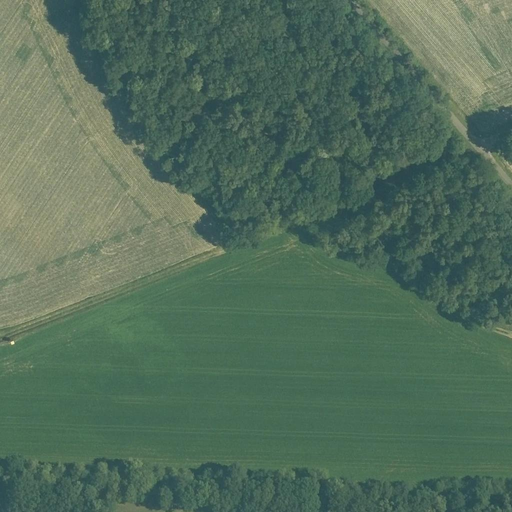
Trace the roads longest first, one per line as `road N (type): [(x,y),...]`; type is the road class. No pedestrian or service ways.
road 1 (track): [(0,341),(419,161),(511,130)]
road 2 (track): [(0,466),(397,478),(511,494)]
road 3 (unclassified): [(351,0),(511,186)]
